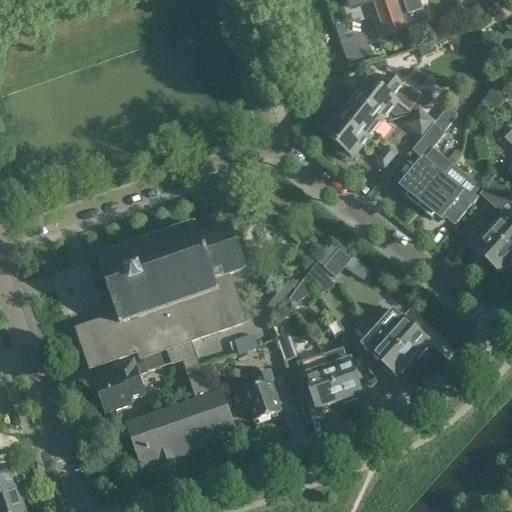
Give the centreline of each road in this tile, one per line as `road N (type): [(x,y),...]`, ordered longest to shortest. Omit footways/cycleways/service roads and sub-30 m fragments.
road 1 (residential): [(149,511),(421,411),(503,328)]
road 2 (residential): [(503,328),(274,149)]
road 3 (residential): [(0,240),(274,149)]
road 4 (residential): [(82,511),(0,279)]
road 5 (residential): [(274,149),(225,0)]
